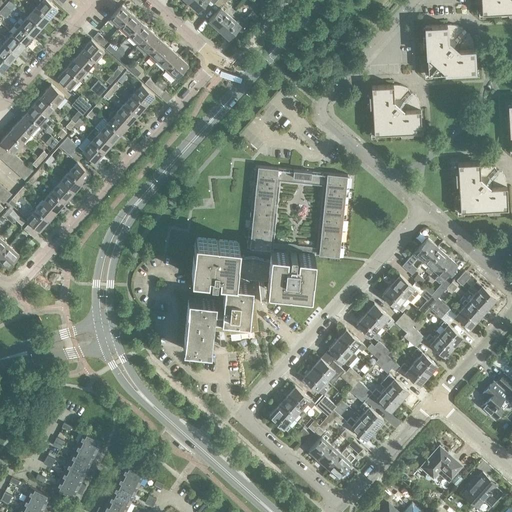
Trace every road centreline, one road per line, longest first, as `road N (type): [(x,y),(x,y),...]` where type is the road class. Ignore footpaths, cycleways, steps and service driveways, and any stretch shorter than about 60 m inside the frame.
road 1 (residential): [(342,504),(240,415),(424,208)]
road 2 (residential): [(212,58),(19,283),(0,284)]
road 3 (tertiary): [(107,333),(102,292),(119,228),(243,84)]
road 4 (residential): [(424,208),(322,111),(413,0)]
road 5 (tertiary): [(271,511),(136,387),(107,333)]
road 6 (residential): [(342,504),(434,401)]
road 7 (residential): [(94,0),(0,101)]
